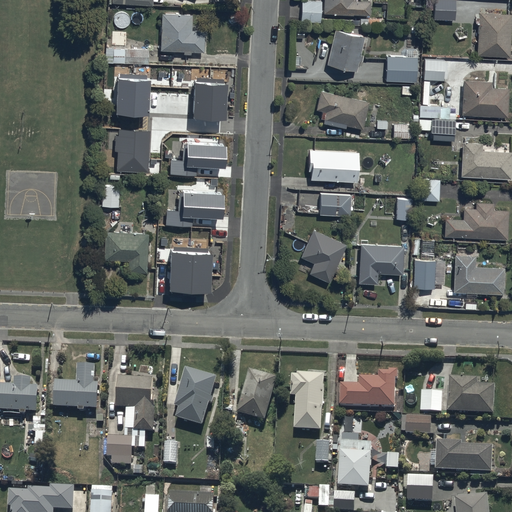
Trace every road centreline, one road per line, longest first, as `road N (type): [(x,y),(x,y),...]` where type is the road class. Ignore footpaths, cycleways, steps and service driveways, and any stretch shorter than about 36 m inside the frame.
road 1 (residential): [(247,324),(265,0)]
road 2 (residential): [(511,336),(247,324)]
road 3 (residential): [(247,324),(0,318)]
